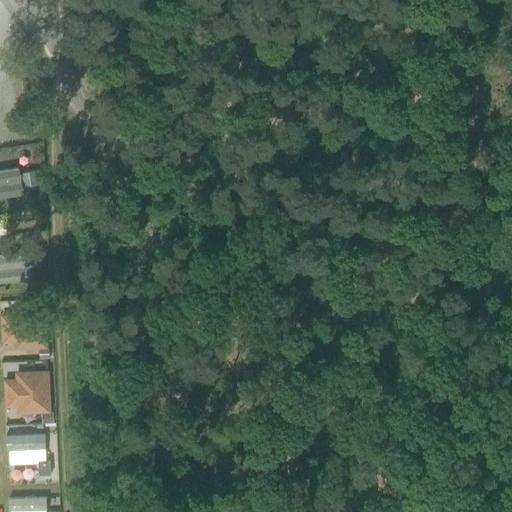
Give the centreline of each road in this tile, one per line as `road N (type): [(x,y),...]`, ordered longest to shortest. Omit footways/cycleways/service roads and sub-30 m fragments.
road 1 (unclassified): [(511,429),(90,100),(47,31),(46,0)]
road 2 (track): [(65,65),(51,98),(71,511)]
